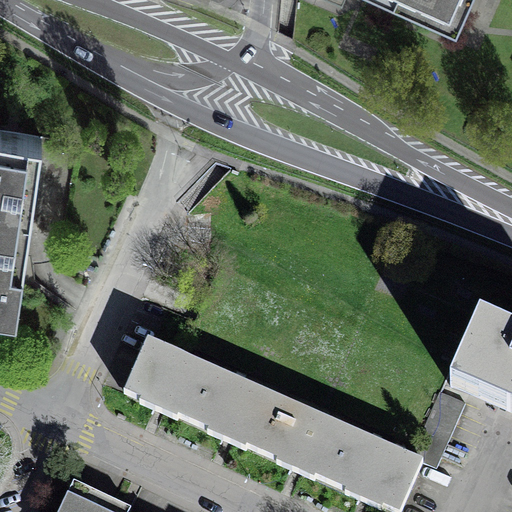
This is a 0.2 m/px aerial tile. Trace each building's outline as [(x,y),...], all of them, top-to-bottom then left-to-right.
[(463,0),(426,0),(457,14),(463,0)] [(42,142),(0,136),(0,320),(19,323),(42,142)] [(511,342),(478,328),(452,385),(509,410),(511,411),(511,342)] [(161,417),(194,432),(228,447),(263,462),(298,477),(332,492),(367,507),(377,511),(404,511),(424,469),(356,439),(286,409),(217,378),(148,348),(124,401),(161,417)] [(139,511),(84,488),(72,511),(139,511)]
